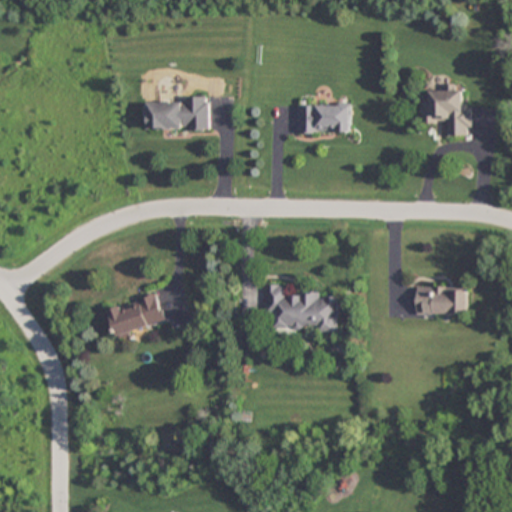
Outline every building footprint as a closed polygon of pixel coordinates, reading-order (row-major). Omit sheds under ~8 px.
[(421,94),(422,124),(449,123),(449,136),(473,136),(472,107),(465,107),(464,91),(457,92),(457,85),(445,85),(445,93),(421,94)] [(210,131),(210,97),(188,97),(188,103),(149,103),(149,131),(210,131)] [(299,133),(350,133),(350,104),(299,104),(299,133)] [(266,315),(275,315),(275,329),(316,329),(316,334),(337,334),(337,295),(289,295),(289,286),(266,285),(266,315)] [(418,315),(469,315),(469,288),(418,288),(418,315)] [(158,294),(108,312),(118,339),(168,322),(158,294)]
